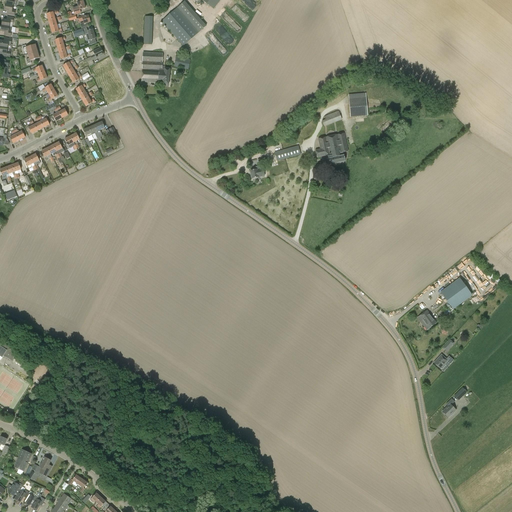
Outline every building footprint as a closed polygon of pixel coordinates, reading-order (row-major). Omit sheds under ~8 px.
[(201,0),(213,9),(220,0),(201,0)] [(79,10),(85,8),(83,1),(77,3),(78,6),(76,7),(77,10),(73,11),(74,15),(80,13),(79,10)] [(206,26),(184,1),(161,22),(183,46),(206,26)] [(12,10),(13,6),(5,4),(4,10),(8,11),(7,14),(14,15),(15,11),(12,10)] [(46,14),(48,21),(55,19),(54,15),(58,13),(58,11),(57,7),(51,9),(52,12),(46,14)] [(79,22),(83,20),(84,24),(81,25),(82,28),(81,28),(81,29),(88,27),(87,23),(91,22),(89,15),(85,16),(84,15),(81,16),(82,17),(78,18),(79,22)] [(2,20),(1,26),(9,27),(10,22),(13,23),(13,18),(7,17),(6,20),(2,20)] [(151,45),(152,17),(144,17),(143,45),(151,45)] [(50,27),(57,25),(55,19),(48,21),(50,27)] [(58,29),(57,25),(50,27),(52,34),(62,31),(61,28),(58,29)] [(12,27),(9,27),(1,26),(1,31),(5,32),(4,35),(10,36),(12,27)] [(96,39),(93,29),(82,32),(83,35),(86,34),(89,46),(97,43),(95,39),(96,39)] [(62,41),(65,40),(65,37),(55,40),(57,46),(63,44),(62,41)] [(0,46),(7,48),(8,45),(11,45),(11,40),(6,39),(5,42),(0,40),(0,46)] [(63,44),(57,46),(59,53),(65,51),(63,44)] [(23,51),(26,50),(29,59),(26,60),(28,64),(31,63),(30,61),(39,58),(35,45),(26,48),(26,45),(22,46),(23,51)] [(7,51),(7,48),(0,46),(0,52),(3,53),(3,56),(10,58),(10,52),(7,51)] [(89,54),(90,57),(92,60),(96,58),(96,59),(104,55),(101,48),(89,54)] [(71,57),(70,55),(70,54),(67,55),(65,51),(59,53),(61,59),(71,57)] [(162,69),(162,54),(143,53),(142,82),(162,83),(162,84),(169,85),(170,69),(165,69),(164,69),(162,69)] [(176,57),(174,66),(188,69),(190,60),(176,57)] [(8,68),(9,61),(0,59),(0,65),(2,66),(1,77),(9,79),(10,75),(7,74),(8,68)] [(63,66),(67,72),(72,68),(70,65),(73,63),(72,61),(63,66)] [(42,66),(37,68),(33,70),(34,72),(37,71),(38,75),(45,72),(42,66)] [(70,78),(76,74),(72,68),(67,72),(70,78)] [(47,78),(45,72),(38,75),(40,78),(37,79),(38,82),(47,78)] [(76,74),(70,78),(73,83),(79,80),(81,82),(90,77),(88,73),(83,76),(81,77),(81,76),(78,77),(76,74)] [(46,90),(48,94),(54,90),(51,84),(42,90),(44,92),(46,90)] [(82,86),(76,89),(79,95),(85,92),(83,88),(86,87),(84,84),(82,86)] [(54,90),(48,94),(45,95),(47,99),(49,101),(58,96),(56,94),(54,90)] [(85,92),(79,95),(83,101),(89,98),(85,92)] [(349,95),(352,118),(368,116),(365,93),(349,95)] [(93,99),(90,101),(89,98),(83,101),(86,107),(95,102),(93,99)] [(65,109),(59,112),(62,118),(68,115),(65,109)] [(324,117),(324,118),(325,121),(322,122),(324,127),(342,120),(339,111),(335,112),(324,117)] [(56,122),(62,118),(59,112),(53,115),(56,122)] [(46,119),(40,122),(44,128),(50,125),(46,119)] [(44,128),(40,122),(34,125),(37,131),(44,128)] [(105,128),(102,122),(94,125),(97,131),(98,134),(99,134),(100,137),(102,136),(100,130),(105,128)] [(31,134),(37,131),(34,125),(28,128),(31,134)] [(92,126),(89,128),(91,134),(94,133),(99,142),(102,141),(100,137),(99,134),(98,134),(97,131),(94,125),(92,126)] [(19,140),(16,134),(13,128),(10,129),(12,134),(11,135),(12,137),(10,138),(13,144),(19,140)] [(13,128),(16,134),(19,140),(25,137),(22,131),(20,133),(18,130),(18,131),(17,128),(14,130),(13,128)] [(86,136),(91,134),(89,128),(83,130),(86,136)] [(116,142),(119,140),(113,128),(106,131),(109,137),(112,135),(116,142)] [(77,133),(71,136),(74,143),(75,145),(77,144),(78,144),(77,141),(80,140),(77,133)] [(347,152),(343,134),(317,140),(319,150),(315,151),(317,159),(326,156),(328,166),(345,162),(343,153),(347,152)] [(71,136),(65,140),(69,148),(73,146),(75,145),(74,143),(71,136)] [(53,145),(57,151),(58,154),(60,158),(62,157),(60,154),(64,152),(59,142),(53,145)] [(47,148),(50,155),(57,151),(53,145),(47,148)] [(275,152),(277,161),(301,155),(299,146),(275,152)] [(54,161),(52,157),(50,155),(47,148),(41,152),(45,158),(47,156),(49,159),(50,158),(52,162),(54,161)] [(36,154),(30,157),(33,163),(39,160),(36,154)] [(27,167),(33,163),(30,157),(24,160),(27,167)] [(12,165),(15,172),(21,170),(19,163),(12,165)] [(6,168),(8,174),(15,172),(12,165),(6,168)] [(6,175),(7,178),(9,177),(8,174),(6,168),(0,169),(0,170),(2,177),(6,175)] [(257,169),(250,171),(252,179),(265,176),(263,168),(257,170),(257,169)] [(7,201),(16,199),(14,192),(5,194),(7,201)] [(459,279),(441,293),(453,308),(471,295),(459,279)] [(436,323),(427,310),(417,318),(420,322),(422,321),(426,325),(424,327),(426,330),(436,323)] [(445,350),(449,346),(450,347),(453,344),(450,340),(443,348),(445,350)] [(4,356),(12,362),(18,352),(13,349),(13,350),(2,343),(0,346),(0,345),(0,355),(1,356),(0,357),(3,359),(4,356)] [(453,360),(449,356),(446,359),(441,355),(434,363),(440,369),(445,363),(448,366),(453,360)] [(462,388),(454,396),(458,400),(467,392),(462,388)] [(451,405),(454,402),(451,399),(447,403),(449,405),(442,412),(448,418),(456,410),(451,405)] [(31,454),(22,450),(16,462),(14,467),(23,471),(31,454)] [(50,471),(46,469),(51,461),(44,457),(39,467),(43,469),(42,472),(40,471),(39,473),(47,477),(50,471)] [(74,481),(78,484),(82,479),(76,475),(72,480),(71,479),(68,483),(71,485),(74,481)] [(84,488),(87,483),(82,479),(78,484),(82,487),(79,491),(82,493),(85,489),(84,488)] [(20,491),(15,499),(20,491),(20,490),(23,485),(15,481),(8,493),(13,496),(17,490),(20,491)] [(35,502),(36,499),(38,497),(40,494),(43,489),(41,488),(36,496),(35,495),(34,497),(29,494),(26,498),(24,502),(29,506),(32,500),(35,502)] [(20,502),(24,497),(26,498),(29,494),(29,493),(27,492),(24,490),(23,492),(20,491),(15,499),(20,502)] [(95,500),(97,502),(101,497),(96,493),(90,500),(93,502),(95,500)] [(41,506),(43,503),(45,500),(41,497),(42,495),(40,494),(38,497),(36,499),(35,502),(31,507),(37,510),(40,505),(41,506)] [(61,497),(59,500),(67,505),(72,499),(65,494),(64,494),(62,497),(61,497)] [(106,502),(101,497),(97,502),(99,504),(97,506),(100,508),(106,502)] [(67,505),(59,500),(57,503),(58,503),(56,506),(63,511),(67,505)]
